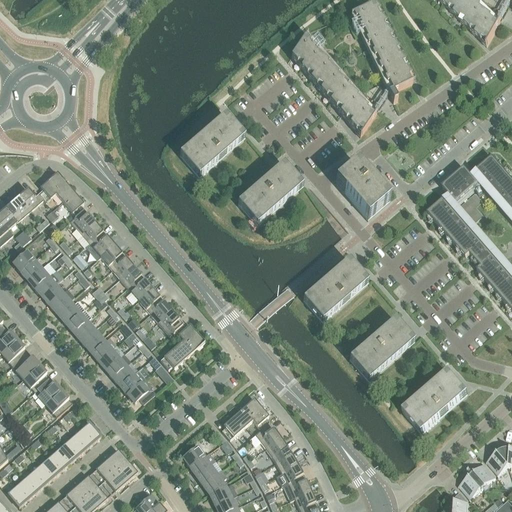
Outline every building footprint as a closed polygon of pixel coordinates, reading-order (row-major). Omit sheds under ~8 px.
[(436,0),(439,2),(440,0),(446,3),(443,6),(450,13),(451,10),(456,13),(454,17),(460,23),(462,21),(467,24),(465,27),(471,33),(472,31),(478,34),(475,38),(482,44),(483,42),(488,44),(486,48),(487,49),(501,24),(500,24),(498,27),(491,22),(492,20),(481,11),(482,9),(470,1),(470,0),(436,0)] [(477,0),(499,12),(506,0),(477,0)] [(393,94),(392,94),(389,96),(393,105),(398,103),(394,95),(413,85),(412,84),(409,79),(411,78),(406,71),(405,71),(403,66),(405,65),(399,58),(398,59),(396,54),(399,52),(393,45),(392,46),(389,41),(392,39),(387,33),(385,33),(383,28),(386,26),(380,20),(379,20),(377,15),(380,13),(374,7),(351,18),(351,19),(353,18),(355,22),(357,21),(361,29),(359,30),(362,35),(363,34),(367,42),(366,43),(368,48),(370,47),(374,55),(372,56),(374,61),(376,60),(380,68),(378,69),(381,74),(382,73),(386,81),(384,82),(387,87),(389,86),(393,94)] [(307,36),(292,59),(297,66),(298,64),(304,67),(301,71),(307,77),(308,75),(313,78),(311,82),(316,88),(318,86),(323,90),(321,93),(326,100),(328,98),(333,101),(330,104),(336,111),(337,109),(342,112),(340,116),(346,122),(347,120),(352,124),(350,127),(355,134),(357,131),(362,135),(359,138),(360,139),(376,116),(376,115),(374,118),(367,112),(368,111),(357,101),(358,99),(348,90),(349,88),(338,78),(339,77),(328,67),(329,65),(318,56),(319,54),(309,44),(310,43),(306,40),(308,37),(307,36)] [(384,92),(378,88),(363,95),(376,104),(384,92)] [(201,144),(182,161),(186,166),(190,163),(196,170),(193,173),(199,181),(245,141),(228,121),(209,138),(212,141),(205,148),(201,144)] [(511,182),(493,160),(477,173),(476,174),(511,215),(511,182)] [(284,167),(238,207),(244,214),(248,211),(254,219),(251,222),(255,227),(274,210),(271,206),(279,199),(282,203),(301,187),(284,167)] [(342,180),(341,182),(338,185),(337,185),(335,186),(344,196),(347,193),(354,201),(351,204),(368,223),(390,204),(358,167),(356,168),(357,169),(353,172),(353,171),(351,173),(352,173),(348,176),(347,176),(346,177),(346,178),(343,181),(342,180)] [(465,170),(442,190),(457,206),(479,187),(465,170)] [(56,197),(76,220),(86,212),(82,208),(84,207),(70,190),(71,189),(68,185),(67,186),(58,176),(46,186),(56,197)] [(46,206),(56,197),(46,186),(40,191),(42,193),(38,196),(44,203),(46,206)] [(31,214),(44,203),(38,196),(34,200),(28,193),(19,201),(31,214)] [(18,226),(31,214),(19,201),(11,208),(17,216),(12,220),(18,226)] [(477,273),(511,313),(511,279),(444,202),(428,216),(466,260),(470,257),(481,270),(477,273)] [(0,222),(9,233),(18,226),(12,220),(17,216),(11,208),(9,206),(4,211),(6,213),(0,217),(0,222)] [(46,217),(51,223),(57,218),(52,212),(46,217)] [(70,225),(82,239),(95,227),(88,219),(90,217),(86,212),(76,220),(70,225)] [(14,239),(9,233),(0,222),(0,249),(0,250),(14,239)] [(46,222),(41,226),(44,230),(49,226),(46,222)] [(44,230),(41,226),(36,231),(39,235),(44,230)] [(82,239),(90,247),(96,242),(100,246),(107,240),(109,239),(104,234),(103,235),(95,227),(82,239)] [(48,233),(53,238),(57,234),(53,228),(48,233)] [(46,243),(51,249),(54,246),(50,240),(46,243)] [(90,247),(86,251),(97,264),(101,260),(114,249),(107,240),(102,244),(100,246),(96,242),(90,247)] [(25,241),(19,245),(23,249),(28,245),(25,241)] [(60,247),(65,253),(68,249),(64,244),(60,247)] [(23,249),(19,245),(14,250),(17,254),(23,249)] [(54,246),(51,249),(56,254),(59,251),(54,246)] [(68,249),(65,253),(69,258),(73,255),(68,249)] [(101,260),(113,273),(119,268),(115,264),(122,257),(121,257),(114,249),(101,260)] [(14,266),(21,275),(35,263),(27,254),(14,266)] [(113,273),(120,282),(133,270),(126,262),(128,261),(123,255),(121,257),(122,257),(115,264),(119,268),(113,273)] [(79,256),(72,261),(82,272),(88,267),(79,256)] [(62,269),(65,265),(69,262),(65,257),(57,264),(62,269)] [(21,275),(28,283),(42,271),(35,263),(21,275)] [(320,315),(316,318),(322,326),(369,285),(352,265),(332,282),(336,286),(328,293),(325,289),(305,306),(309,311),(313,307),(320,315)] [(120,282),(128,291),(134,285),(138,290),(145,284),(147,283),(142,277),(141,279),(133,270),(120,282)] [(28,283),(35,291),(49,279),(42,271),(28,283)] [(88,272),(84,275),(88,280),(92,277),(88,272)] [(75,277),(80,282),(83,279),(79,274),(75,277)] [(42,299),(56,288),(60,284),(53,276),(49,279),(35,291),(42,299)] [(80,282),(78,283),(85,291),(90,287),(83,279),(80,282)] [(128,291),(139,304),(152,292),(145,284),(138,290),(134,285),(128,291)] [(42,299),(49,308),(63,296),(56,288),(42,299)] [(100,290),(96,293),(100,299),(104,295),(100,290)] [(58,315),(59,317),(72,306),(71,304),(75,300),(68,292),(63,296),(49,308),(57,316),(58,315)] [(152,292),(139,304),(151,317),(157,312),(153,307),(160,301),(159,301),(161,299),(156,293),(154,295),(152,292)] [(92,296),(97,302),(100,299),(96,293),(92,296)] [(104,295),(100,299),(105,304),(109,301),(104,295)] [(100,299),(97,302),(102,307),(105,304),(100,299)] [(151,317),(158,326),(171,314),(164,306),(166,304),(161,299),(159,301),(160,301),(153,307),(157,312),(151,317)] [(59,319),(67,328),(85,312),(78,304),(73,307),(72,306),(59,317),(60,318),(59,319)] [(107,313),(112,319),(115,316),(111,310),(107,313)] [(118,314),(122,319),(126,315),(122,310),(118,314)] [(74,336),(88,324),(92,321),(85,312),(67,328),(74,336)] [(126,315),(122,319),(125,322),(131,318),(127,314),(126,315)] [(170,339),(176,334),(175,334),(185,326),(180,321),(178,322),(171,314),(158,326),(170,339)] [(115,316),(112,319),(117,324),(120,321),(115,316)] [(128,326),(133,332),(139,327),(134,321),(128,326)] [(390,355),(393,359),(413,342),(395,322),(349,363),(356,370),(359,367),(366,374),(362,378),(366,382),(386,366),(382,362),(390,355)] [(74,336),(81,344),(95,332),(88,324),(74,336)] [(175,334),(176,334),(184,343),(195,334),(190,328),(188,330),(185,326),(175,334)] [(124,333),(129,338),(132,335),(128,330),(124,333)] [(0,336),(0,355),(1,357),(18,343),(10,335),(6,331),(0,336)] [(136,335),(141,340),(145,337),(140,331),(136,335)] [(90,352),(91,354),(104,343),(95,332),(81,344),(89,353),(90,352)] [(184,343),(180,346),(190,358),(191,358),(195,355),(195,354),(205,345),(195,334),(184,343)] [(132,335),(129,338),(134,344),(137,341),(132,335)] [(145,337),(141,340),(146,346),(150,343),(145,337)] [(91,356),(99,365),(117,349),(110,340),(105,344),(104,343),(91,354),(92,355),(91,356)] [(1,357),(13,370),(28,356),(24,352),(25,351),(18,343),(1,357)] [(155,348),(152,344),(147,348),(151,352),(155,348)] [(180,346),(170,355),(181,366),(190,358),(180,346)] [(99,365),(106,373),(124,357),(117,349),(99,365)] [(181,366),(170,355),(164,360),(160,364),(168,373),(172,369),(174,372),(181,366)] [(13,370),(24,382),(40,368),(32,360),(32,361),(28,356),(13,370)] [(113,381),(127,369),(131,365),(124,357),(106,373),(113,381)] [(153,366),(158,372),(161,369),(157,363),(153,366)] [(24,382),(35,395),(50,382),(46,377),(47,377),(40,368),(24,382)] [(113,381),(120,389),(134,377),(127,369),(113,381)] [(161,369),(158,372),(163,377),(166,374),(161,369)] [(134,377),(120,389),(127,397),(145,382),(138,374),(134,377)] [(173,382),(169,377),(163,382),(168,387),(173,382)] [(416,430),(422,438),(468,397),(451,378),(432,394),(435,398),(428,405),(424,401),(405,418),(409,423),(413,419),(419,427),(416,430)] [(35,395),(46,408),(62,394),(54,385),(54,386),(50,382),(35,395)] [(145,382),(127,397),(135,406),(139,402),(144,407),(156,397),(151,391),(153,390),(145,382)] [(62,394),(46,408),(57,421),(72,407),(68,403),(69,402),(62,394)] [(4,400),(0,403),(0,407),(7,419),(12,415),(13,414),(4,400)] [(250,426),(253,424),(265,413),(254,402),(244,411),(243,410),(239,414),(240,415),(250,426)] [(253,424),(261,433),(270,425),(267,421),(269,419),(265,413),(253,424)] [(12,415),(7,419),(11,423),(16,419),(12,415)] [(240,435),(250,426),(240,415),(230,423),(240,435)] [(230,443),(240,435),(230,423),(224,428),(226,431),(222,434),(230,443)] [(90,425),(81,433),(93,446),(102,439),(90,425)] [(260,443),(266,452),(280,442),(274,433),(276,432),(270,425),(261,433),(255,438),(260,443)] [(24,427),(18,432),(27,443),(33,437),(24,427)] [(218,437),(213,431),(208,435),(213,441),(218,437)] [(81,433),(73,440),(85,453),(93,446),(81,433)] [(218,440),(223,446),(226,443),(221,437),(218,440)] [(73,440),(65,447),(77,461),(85,453),(73,440)] [(273,462),(276,467),(283,463),(279,457),(287,451),(280,442),(266,452),(273,462)] [(21,447),(13,454),(16,457),(23,450),(21,447)] [(65,447),(57,454),(69,468),(77,461),(65,447)] [(510,451),(503,454),(509,469),(511,469),(511,447),(510,447),(510,451)] [(276,467),(281,477),(297,468),(292,458),(294,457),(289,449),(287,451),(279,457),(283,463),(276,467)] [(183,461),(190,470),(204,459),(198,450),(183,461)] [(2,452),(0,453),(0,470),(8,463),(2,452)] [(509,469),(503,454),(497,456),(494,452),(494,453),(491,455),(490,456),(490,458),(490,459),(490,460),(491,461),(486,465),(498,479),(509,469)] [(96,473),(89,480),(88,479),(66,499),(59,506),(58,505),(50,511),(96,511),(108,502),(108,501),(115,495),(138,476),(118,453),(96,473)] [(57,454),(49,461),(60,475),(69,468),(57,454)] [(196,479),(211,468),(216,464),(209,455),(204,459),(190,470),(196,479)] [(49,461),(41,468),(52,482),(60,475),(49,461)] [(239,461),(236,463),(240,469),(244,467),(239,461)] [(474,477),(472,478),(483,492),(496,480),(484,467),(480,471),(479,470),(478,469),(476,469),(475,470),(474,470),(471,473),(474,477)] [(41,468),(32,476),(44,489),(52,482),(41,468)] [(196,479),(203,488),(218,477),(211,468),(196,479)] [(281,477),(287,487),(294,483),(297,489),(306,485),(309,484),(304,476),(302,477),(297,468),(281,477)] [(209,497),(210,498),(226,489),(224,486),(222,483),(226,481),(226,479),(222,474),(218,477),(203,488),(209,497)] [(32,476),(24,483),(36,496),(44,489),(32,476)] [(250,476),(243,480),(246,486),(249,484),(253,483),(250,476)] [(483,492),(472,478),(470,480),(467,477),(466,477),(463,480),(463,481),(462,482),(462,483),(462,484),(463,486),(459,489),(470,503),(483,492)] [(256,481),(260,488),(265,486),(261,479),(256,481)] [(24,483),(16,490),(28,503),(36,496),(24,483)] [(287,487),(283,489),(290,505),(295,502),(311,495),(306,485),(297,489),(294,483),(287,487)] [(226,489),(210,498),(211,500),(216,509),(232,501),(237,498),(232,487),(228,489),(227,491),(226,489)] [(28,503),(16,490),(7,497),(19,511),(28,503)] [(298,511),(307,511),(307,510),(316,505),(315,505),(311,495),(295,502),(298,511)] [(467,511),(468,505),(460,495),(456,499),(458,502),(458,504),(454,504),(453,511),(467,511)] [(154,511),(160,508),(152,499),(136,511),(154,511)] [(216,509),(217,511),(235,511),(237,511),(232,501),(216,509)]
